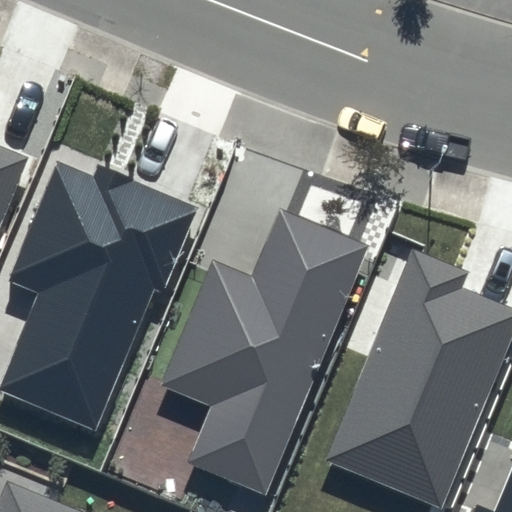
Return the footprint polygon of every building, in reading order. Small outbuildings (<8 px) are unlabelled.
[(0,221),(27,157),(0,145),(0,221)] [(92,178),(58,164),(10,279),(41,292),(0,390),(95,430),(153,290),(162,294),(199,207),(98,165),(92,178)] [(369,245),(280,209),(252,276),(214,260),(162,386),(212,407),(189,462),(266,494),(369,245)] [(468,272),(412,249),(326,461),(441,507),(511,331),(511,309),(461,289),(468,272)] [(511,511),(511,468),(493,511),(488,511),(476,507),(473,511),(511,511)] [(85,511),(5,479),(0,490),(0,511),(85,511)]
